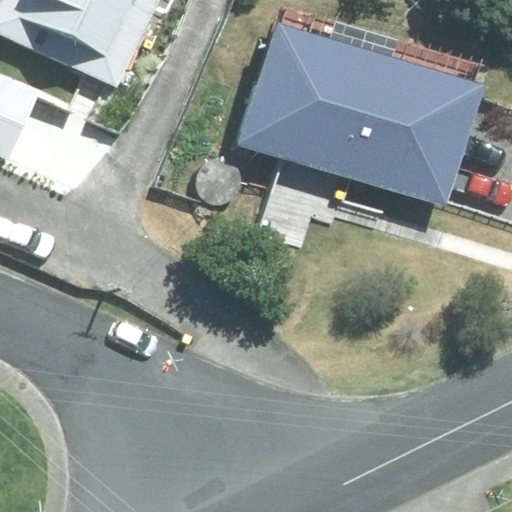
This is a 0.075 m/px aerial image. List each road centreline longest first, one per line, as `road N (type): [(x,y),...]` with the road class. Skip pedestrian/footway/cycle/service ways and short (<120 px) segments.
road 1 (residential): [(351,478),(0,325)]
road 2 (residential): [(351,478),(511,398)]
